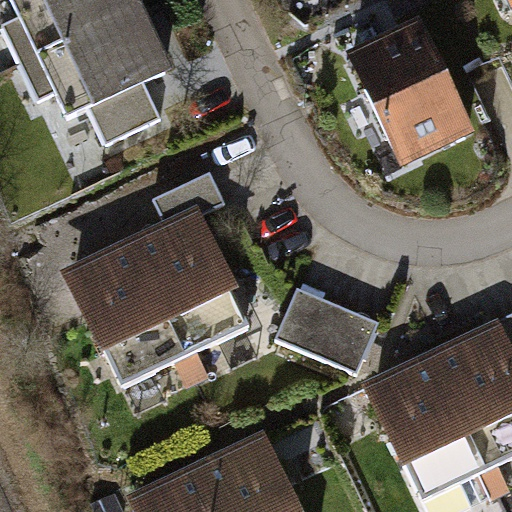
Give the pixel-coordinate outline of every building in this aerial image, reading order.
[(168,72),(134,0),(13,0),(22,16),(2,25),(38,102),(54,94),(67,119),(90,108),(141,85),(168,72)] [(422,17),(344,55),(398,166),(476,129),(422,17)] [(141,85),(90,108),(106,145),(157,122),(141,85)] [(153,202),(163,223),(195,208),(199,216),(222,205),(208,176),(153,202)] [(199,216),(195,208),(163,223),(58,273),(98,355),(105,352),(122,387),(246,328),(231,296),(236,294),(199,216)] [(372,325),(296,294),(278,338),(353,369),(372,325)] [(511,316),(498,323),(511,351),(511,316)] [(511,351),(498,323),(497,321),(360,386),(401,468),(405,466),(423,504),(511,461),(511,351)] [(294,511),(260,436),(124,496),(131,511),(294,511)]
